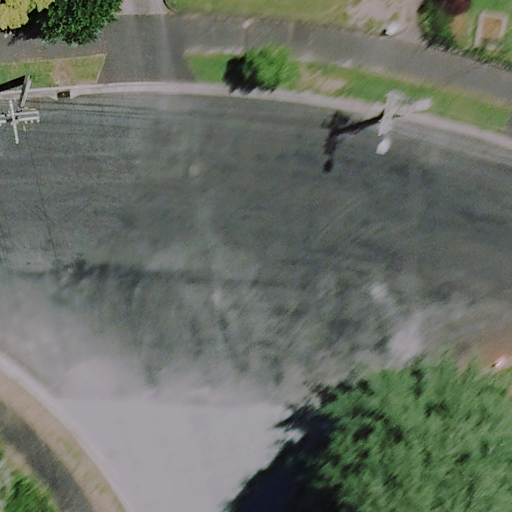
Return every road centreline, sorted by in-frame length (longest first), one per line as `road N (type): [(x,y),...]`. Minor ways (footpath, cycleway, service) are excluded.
road 1 (residential): [(158,188),(347,205),(511,241)]
road 2 (residential): [(158,188),(240,511)]
road 3 (residential): [(0,182),(158,188)]
